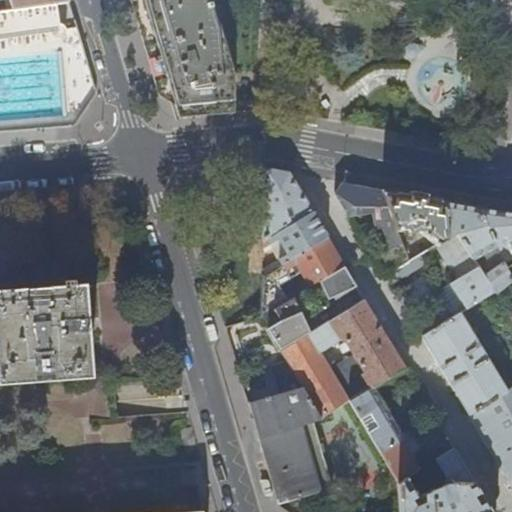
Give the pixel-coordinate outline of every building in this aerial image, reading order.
[(10,0),(12,9),(70,0),(69,0),(10,0)] [(233,72),(211,0),(131,0),(137,18),(154,76),(159,95),(193,115),(213,114),(234,112),(234,97),(233,72)] [(0,10),(0,51),(27,49),(66,43),(64,9),(0,10)] [(407,54),(414,57),(421,52),(420,44),(412,41),(406,47),(407,54)] [(262,238),(312,210),(289,172),(281,171),(265,168),(265,185),(264,190),(262,238)] [(406,251),(397,228),(383,190),(342,182),(335,192),(353,222),(367,218),(366,213),(385,210),(383,216),(388,231),(394,246),(374,257),(385,275),(410,261),(406,251)] [(404,193),(383,190),(397,228),(410,230),(410,234),(414,236),(418,232),(439,244),(447,240),(444,200),(431,198),(404,193)] [(463,204),(444,200),(447,240),(457,234),(474,258),(492,247),(499,264),(485,274),(497,292),(498,293),(511,280),(511,279),(501,257),(477,207),(463,204)] [(500,211),(477,207),(501,257),(511,252),(511,214),(511,213),(500,211)] [(322,228),(312,210),(262,238),(262,251),(273,244),(271,242),(278,237),(287,252),(261,267),(261,275),(328,237),(322,228)] [(447,240),(439,244),(438,245),(446,258),(442,260),(446,267),(450,265),(459,279),(480,267),(474,258),(457,234),(447,240)] [(336,250),(328,237),(261,275),(259,314),(272,307),(288,297),(279,283),(302,270),(311,284),(320,279),(344,264),(336,250)] [(0,289),(0,382),(90,376),(80,242),(29,246),(32,287),(0,289)] [(424,253),(406,251),(410,261),(424,253)] [(424,253),(410,261),(385,275),(390,283),(429,261),(424,253)] [(353,278),(344,264),(320,279),(331,302),(303,319),(293,294),(288,297),(272,307),(279,318),(266,325),(281,349),(343,312),(336,299),(358,286),(353,278)] [(485,274),(480,267),(459,279),(452,283),(458,295),(455,297),(461,307),(454,311),(453,310),(443,315),(447,321),(461,313),(497,292),(485,274)] [(397,295),(406,310),(441,290),(431,272),(412,283),(409,283),(406,289),(397,295)] [(441,290),(406,310),(412,320),(437,305),(437,303),(450,296),(444,287),(441,290)] [(383,329),(365,299),(343,312),(281,349),(302,383),(323,416),(349,401),(372,386),(406,367),(383,329)] [(461,313),(447,321),(433,329),(422,336),(442,370),(469,414),(509,390),(461,313)] [(418,330),(422,336),(433,329),(429,324),(418,330)] [(321,418),(323,416),(302,383),(248,402),(251,412),(263,452),(272,484),(278,504),(333,488),(313,420),(321,418)] [(389,413),(372,386),(349,401),(380,452),(400,440),(410,433),(407,429),(401,432),(389,413)] [(511,388),(509,390),(469,414),(492,452),(511,485),(511,388)] [(180,430),(187,453),(200,450),(195,435),(193,427),(180,430)] [(410,455),(400,440),(380,452),(399,483),(408,477),(419,470),(410,455)] [(418,495),(408,477),(399,483),(401,510),(401,511),(492,511),(479,489),(454,448),(437,459),(446,475),(447,484),(418,495)] [(255,480),(255,481),(257,483),(258,486),(258,491),(258,493),(259,494),(261,496),(262,496),(267,496),(268,496),(268,495),(266,485),(265,483),(264,480),(263,480),(256,479),(255,480)]
